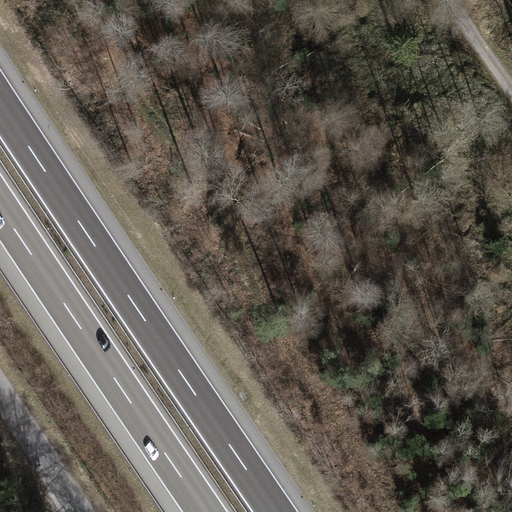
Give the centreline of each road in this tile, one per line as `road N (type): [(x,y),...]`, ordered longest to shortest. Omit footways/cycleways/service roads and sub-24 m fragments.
road 1 (motorway): [(277,511),(0,100)]
road 2 (motorway): [(0,206),(206,511)]
road 3 (unclassified): [(0,391),(79,511)]
